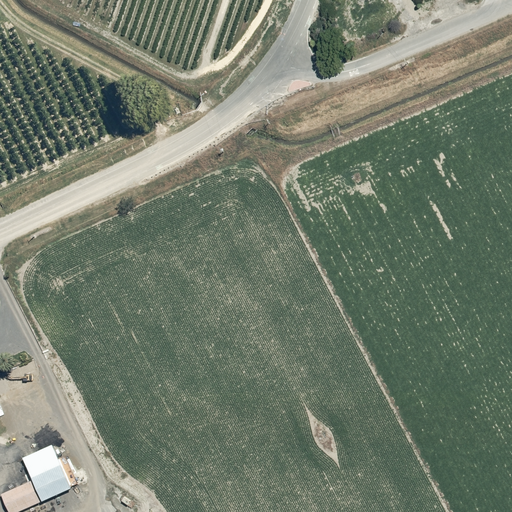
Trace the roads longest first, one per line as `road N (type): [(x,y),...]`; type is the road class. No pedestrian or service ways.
road 1 (tertiary): [(0,234),(187,143),(242,102),(279,56)]
road 2 (unclassified): [(279,56),(309,75),(349,72),(511,4)]
road 3 (unknown): [(19,306),(68,413),(54,433),(0,456)]
